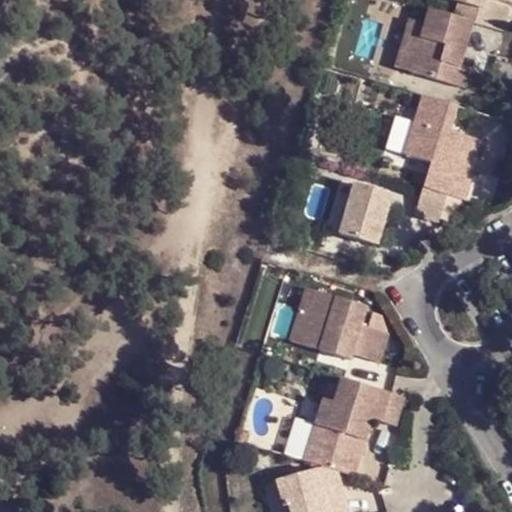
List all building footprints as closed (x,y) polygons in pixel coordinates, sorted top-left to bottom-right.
[(470,27),(500,35),(507,10),(483,3),(483,0),(447,0),(447,4),(456,7),(452,22),(470,27)] [(458,71),(470,27),(452,22),(427,15),(423,29),(408,25),(401,49),(416,54),(410,78),(463,93),(468,74),(458,71)] [(410,78),(416,54),(401,49),(394,74),(410,78)] [(456,112),(421,101),(404,159),(430,166),(423,192),(446,199),(465,204),(474,175),(469,173),(458,170),(461,158),(473,161),(478,146),(449,137),(456,112)] [(469,173),(473,161),(461,158),(458,170),(469,173)] [(391,199),(355,188),(339,239),(376,249),(391,199)] [(422,192),(414,219),(438,226),(446,199),(423,192),(422,192)] [(367,309),(307,291),(291,343),(350,362),(352,356),(380,365),(388,336),(361,328),(367,309)] [(394,428),(402,400),(340,381),(333,405),(320,401),(302,462),(322,468),(331,471),(337,473),(353,477),(370,421),(394,428)] [(331,471),(322,468),(276,483),(285,509),(289,507),(290,511),(348,511),(343,492),(338,493),(331,471)] [(337,473),(331,471),(338,493),(343,492),(337,473)] [(276,483),(272,484),(280,511),(290,511),(289,507),(285,509),(276,483)]
